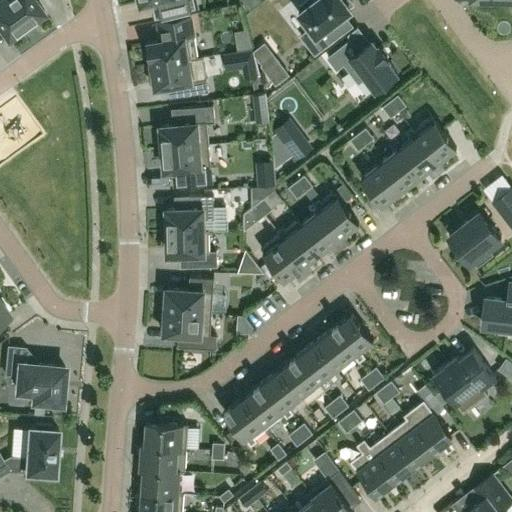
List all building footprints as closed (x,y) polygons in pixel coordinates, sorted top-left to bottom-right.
[(25,23),(8,0),(0,0),(0,27),(7,37),(9,35),(11,39),(23,30),(21,26),(25,23)] [(8,0),(25,23),(29,21),(32,24),(44,15),(41,12),(44,10),(36,0),(8,0)] [(351,9),(350,6),(353,3),(350,0),(305,0),(299,5),(302,9),(298,12),(310,27),(300,35),(315,53),(341,34),(333,23),(351,9)] [(152,64),(197,56),(191,15),(157,21),(160,39),(148,41),(152,64)] [(236,33),(239,48),(261,45),(258,30),(236,33)] [(389,58),(379,45),(377,47),(371,40),(370,41),(361,48),(352,37),(328,56),(336,68),(344,63),(359,82),(367,76),(376,89),(397,73),(387,60),(389,58)] [(253,47),(244,49),(246,61),(255,60),(253,47)] [(208,90),(204,66),(194,68),(193,58),(197,57),(197,56),(152,64),(152,67),(148,67),(151,83),(154,82),(155,86),(178,82),(180,94),(208,90)] [(254,93),(257,121),(269,119),(265,91),(254,93)] [(398,93),(390,100),(398,111),(406,104),(398,93)] [(398,111),(390,100),(382,106),(390,117),(398,111)] [(208,143),(206,121),(215,120),(213,104),(181,107),(183,122),(160,124),(162,147),(208,143)] [(411,126),(410,127),(437,161),(456,147),(432,115),(414,129),(411,126)] [(366,126),(358,132),(366,143),(374,137),(366,126)] [(437,161),(410,127),(405,131),(410,138),(397,147),(419,175),(437,161)] [(366,143),(358,132),(350,138),(358,149),(366,143)] [(210,165),(208,143),(162,147),(164,169),(174,169),(176,184),(212,181),(210,165)] [(419,175),(397,147),(379,161),(401,189),(419,175)] [(401,189),(379,161),(361,175),(382,203),(401,189)] [(276,162),(258,168),(262,179),(279,173),(276,162)] [(304,174),(297,179),(305,190),(313,184),(304,174)] [(305,190),(297,179),(288,186),(297,197),(305,190)] [(511,185),(493,200),(511,224),(511,185)] [(319,197),(313,201),(340,236),(359,222),(334,190),(321,200),(319,197)] [(204,228),(204,218),(214,217),(213,194),(189,195),(189,207),(166,207),(167,230),(209,229),(209,228),(204,228)] [(264,196),(257,202),(265,213),(273,207),(264,196)] [(340,236),(313,201),(312,202),(318,209),(301,222),(323,250),(340,236)] [(265,213),(257,202),(248,209),(257,220),(265,213)] [(480,210),(449,235),(470,261),(473,259),(477,265),(492,253),(487,247),(501,237),(480,210)] [(323,250),(301,222),(298,218),(285,228),(283,225),(277,229),(305,264),(323,250)] [(209,249),(209,229),(167,230),(168,253),(189,252),(189,265),(218,265),(217,249),(209,249)] [(305,264),(277,229),(276,230),(279,233),(261,247),(285,279),(305,264)] [(212,312),(214,277),(189,275),(189,288),(167,286),(165,309),(212,312)] [(511,299),(487,297),(484,325),(499,327),(498,331),(511,333),(511,299)] [(0,318),(9,312),(0,299),(0,318)] [(210,334),(212,312),(165,309),(165,312),(161,312),(160,328),(164,328),(164,332),(184,333),(184,346),(216,348),(217,334),(210,334)] [(373,339),(351,311),(333,325),(360,360),(365,356),(360,349),(373,339)] [(360,360),(333,325),(315,339),(336,367),(353,354),(359,361),(360,360)] [(336,367),(315,339),(297,353),(318,381),(336,367)] [(33,398),(60,401),(64,365),(35,362),(36,359),(24,346),(7,344),(6,360),(6,361),(5,374),(18,375),(16,388),(33,390),(33,398)] [(496,376),(473,346),(460,358),(457,354),(433,375),(463,412),(488,393),(483,386),(496,376)] [(318,381),(297,353),(279,367),(300,395),(318,381)] [(376,365),(368,371),(377,382),(385,376),(376,365)] [(300,395),(279,367),(261,381),(288,416),(293,412),(287,404),(300,395)] [(377,382),(368,371),(360,378),(369,389),(377,382)] [(399,391),(391,380),(383,385),(392,396),(399,391)] [(288,416),(261,381),(243,395),(267,427),(284,414),(287,417),(288,416)] [(392,396),(383,385),(375,392),(384,402),(392,396)] [(348,398),(352,408),(368,403),(364,392),(348,398)] [(340,393),(332,399),(341,410),(349,404),(340,393)] [(267,427),(243,395),(224,410),(251,445),(257,440),(255,437),(267,427)] [(433,450),(452,435),(424,398),(404,413),(433,450)] [(341,410),(332,399),(324,406),(333,417),(341,410)] [(362,419),(354,408),(346,414),(355,425),(362,419)] [(414,464),(433,450),(404,413),(403,413),(406,417),(388,431),(414,464)] [(355,425),(346,414),(338,420),(346,431),(355,425)] [(141,443),(141,444),(187,447),(188,423),(147,420),(145,443),(141,443)] [(304,421),(296,427),(305,438),(313,432),(304,421)] [(56,458),(58,427),(51,427),(51,423),(35,422),(35,426),(28,425),(26,456),(9,455),(2,459),(0,455),(0,473),(8,469),(54,472),(55,458),(56,458)] [(305,438),(296,427),(288,434),(297,444),(305,438)] [(414,464),(388,431),(370,445),(364,437),(364,438),(395,478),(414,464)] [(333,475),(350,463),(329,435),(322,441),(329,451),(314,462),(323,475),(330,470),(333,475)] [(395,478),(364,438),(356,443),(362,451),(350,460),(375,493),(395,478)] [(213,441),(212,449),(224,450),(225,442),(213,441)] [(279,458),(287,452),(278,441),(270,448),(279,458)] [(178,447),(187,448),(187,447),(141,444),(140,466),(180,469),(180,468),(177,468),(178,447)] [(224,458),(224,450),(212,449),(212,457),(224,458)] [(291,466),(287,460),(277,467),(282,473),(291,466)] [(180,479),(180,469),(140,466),(140,467),(143,468),(142,489),(184,492),(184,491),(179,491),(180,479)] [(464,511),(508,511),(504,506),(511,500),(511,498),(493,473),(468,491),(476,502),(464,511)] [(329,477),(310,491),(326,511),(350,511),(354,510),(329,477)] [(219,495),(224,501),(233,494),(229,487),(219,495)] [(182,511),(184,492),(142,489),(140,511),(182,511)] [(326,511),(310,491),(315,498),(298,511),(292,504),(292,505),(297,511),(326,511)]
